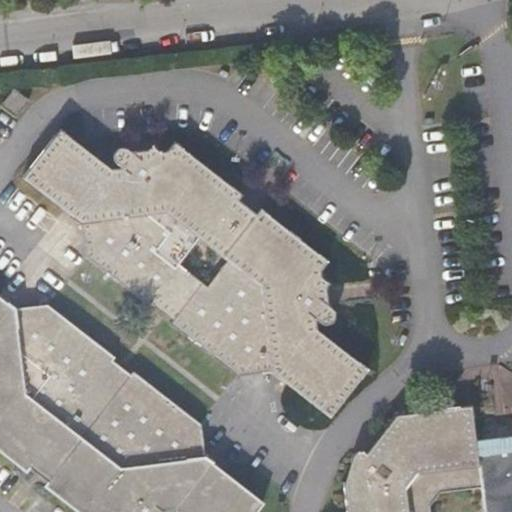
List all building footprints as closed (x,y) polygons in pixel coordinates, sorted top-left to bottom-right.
[(14,88),(0,105),(16,118),(29,101),(14,88)] [(149,145),(145,150),(138,160),(131,155),(126,152),(121,150),(117,149),(113,151),(111,154),(111,155),(111,160),(113,164),(119,167),(109,169),(91,156),(78,146),(57,129),(19,178),(79,221),(83,257),(151,311),(155,307),(172,320),(169,325),(237,377),(267,371),(329,418),(366,370),(322,336),(315,332),(314,320),(320,325),(325,326),(329,325),(332,322),(334,317),(331,312),(316,299),(328,283),(315,275),(325,262),(264,214),(253,214),(250,218),(233,205),(236,201),(235,191),(233,189),(178,147),(172,143),(168,148),(162,155),(154,149),(149,145)] [(14,308),(0,297),(0,452),(24,471),(32,470),(34,468),(37,464),(54,477),(51,481),(52,493),(77,511),(258,511),(266,503),(202,455),(202,423),(134,371),(131,375),(114,362),(118,358),(47,304),(14,308)] [(505,407),(477,411),(472,417),(471,419),(481,492),(483,511),(511,511),(511,417),(511,412),(505,407)] [(471,419),(472,417),(471,408),(392,419),(376,451),(377,452),(370,462),(363,458),(358,457),(353,459),(351,462),(351,467),(353,471),(359,476),(353,486),(343,487),(346,511),(429,511),(429,510),(440,498),(481,492),(471,419)]
